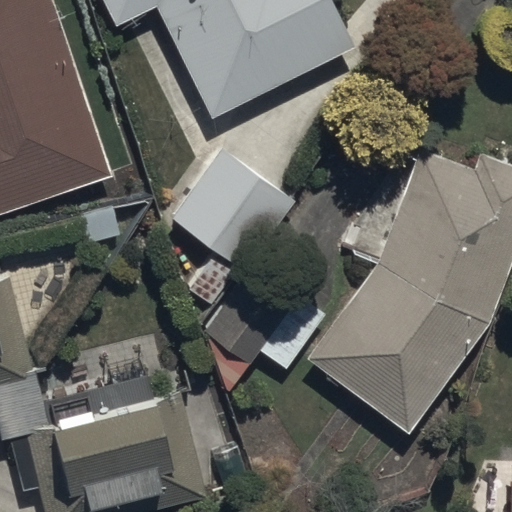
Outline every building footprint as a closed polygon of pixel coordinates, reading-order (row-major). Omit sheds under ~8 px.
[(0,0),(0,216),(111,179),(50,0),(0,0)] [(156,7),(207,116),(353,47),(330,0),(99,0),(113,28),(156,7)] [(222,152),(168,219),(237,275),(291,207),(222,152)] [(418,152),(373,263),(306,359),(407,430),(483,322),(511,247),(511,167),(477,154),(470,173),(418,152)] [(254,350),(283,370),(322,314),(251,263),(201,333),(244,364),(254,350)] [(0,282),(0,440),(23,435),(40,511),(150,511),(206,500),(182,392),(150,399),(145,376),(41,399),(36,378),(32,379),(10,280),(0,282)]
